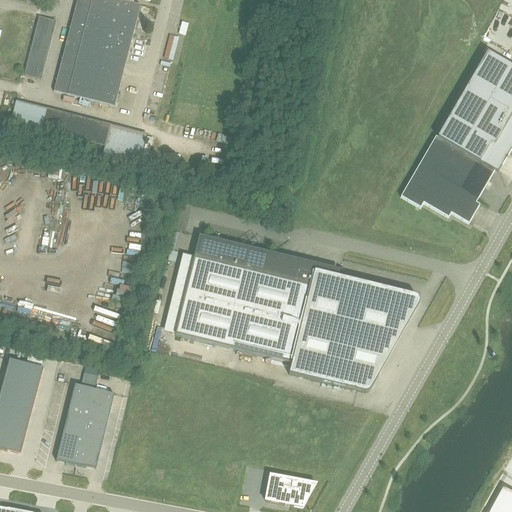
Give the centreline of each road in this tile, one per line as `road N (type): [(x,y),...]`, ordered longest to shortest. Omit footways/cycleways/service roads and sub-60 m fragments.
road 1 (unclassified): [(342,511),(474,277)]
road 2 (unclassified): [(474,277),(281,230)]
road 3 (unclassified): [(157,511),(0,481)]
road 4 (unclassified): [(129,126),(162,0)]
